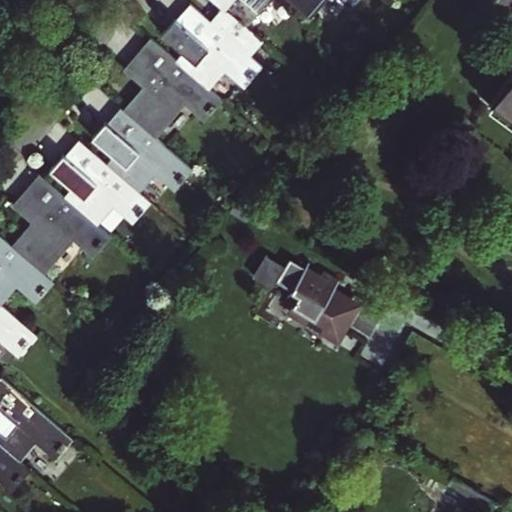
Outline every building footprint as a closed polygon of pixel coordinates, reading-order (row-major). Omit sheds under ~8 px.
[(220,0),(235,13),(245,0),(251,0),(260,8),(266,0),(220,0)] [(329,0),(297,0),(314,13),(323,2),(326,5),(329,0)] [(190,1),(176,17),(197,34),(210,19),(190,1)] [(262,63),(210,19),(197,34),(176,17),(175,16),(161,31),(183,50),(177,58),(208,85),(225,66),(245,83),(262,63)] [(153,37),(139,52),(157,67),(170,52),(153,37)] [(125,68),(143,83),(123,107),(140,122),(155,135),(185,100),(204,117),(222,97),(208,85),(177,58),(170,52),(157,67),(139,52),(125,68)] [(511,64),(489,96),(511,112),(511,64)] [(511,112),(489,96),(483,104),(507,123),(511,116),(511,112)] [(122,105),(107,120),(127,137),(140,122),(123,107),(122,105)] [(113,154),(107,161),(139,190),(156,170),(174,187),(192,167),(155,135),(140,122),(127,137),(107,120),(106,119),(92,135),(113,154)] [(80,137),(65,153),(85,170),(99,154),(80,137)] [(72,186),(65,194),(96,221),(113,202),(132,220),(150,200),(139,190),(107,161),(99,154),(85,170),(65,153),(63,152),(50,167),(72,186)] [(41,173),(28,189),(45,204),(59,189),(41,173)] [(32,220),(12,242),(44,270),(74,235),(93,253),(109,233),(96,221),(65,194),(59,189),(45,204),(28,189),(14,205),(32,220)] [(0,299),(16,282),(35,299),(53,278),(44,270),(12,242),(2,233),(0,234),(0,299)] [(312,263),(297,287),(305,291),(299,301),(322,315),(325,309),(373,338),(389,312),(357,293),(355,296),(338,286),(341,280),(312,263)] [(0,301),(0,336),(17,352),(35,332),(0,301)] [(77,403),(116,356),(107,348),(66,397),(77,403)] [(21,392),(2,375),(0,377),(0,404),(5,410),(21,392)] [(0,443),(17,459),(35,440),(53,456),(71,435),(21,392),(5,410),(0,404),(0,443)] [(104,419),(110,422),(115,413),(97,402),(91,411),(104,419)] [(96,433),(113,444),(115,441),(122,429),(110,422),(104,419),(96,433)] [(130,449),(136,438),(122,429),(115,441),(130,449)] [(0,478),(9,487),(27,467),(17,459),(0,443),(0,478)] [(511,511),(511,509),(457,477),(442,500),(462,511),(488,511),(491,507),(500,511),(511,511)]
